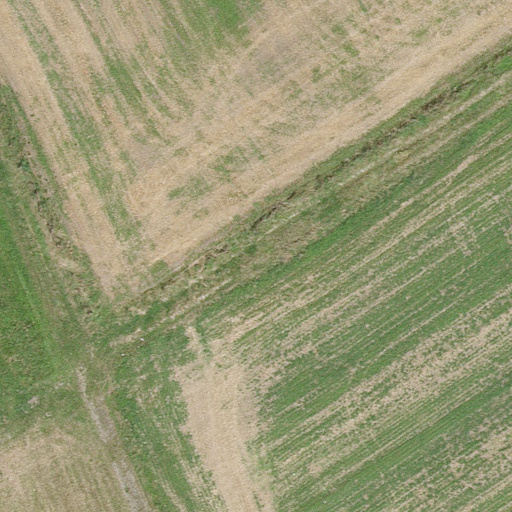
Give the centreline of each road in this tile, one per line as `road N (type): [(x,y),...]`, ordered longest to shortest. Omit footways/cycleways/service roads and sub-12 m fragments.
road 1 (track): [(0,438),(97,372),(169,302),(511,72)]
road 2 (track): [(0,168),(97,372),(142,511)]
